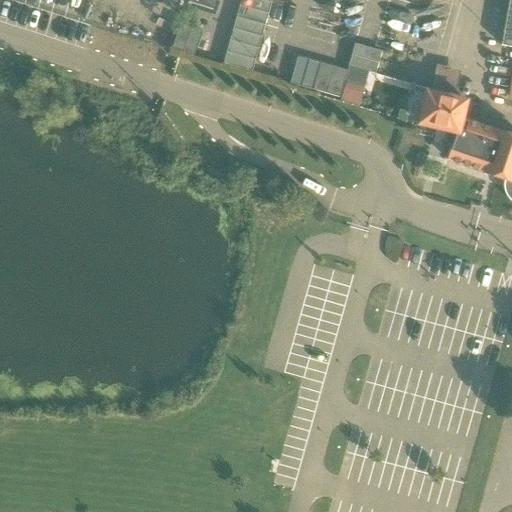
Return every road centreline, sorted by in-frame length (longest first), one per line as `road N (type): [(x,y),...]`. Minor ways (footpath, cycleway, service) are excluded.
road 1 (unclassified): [(188,96),(227,147),(295,173),(326,200),(377,212),(401,207)]
road 2 (unclassified): [(401,207),(385,169),(365,151),(188,96)]
road 3 (unclassified): [(188,96),(0,35)]
